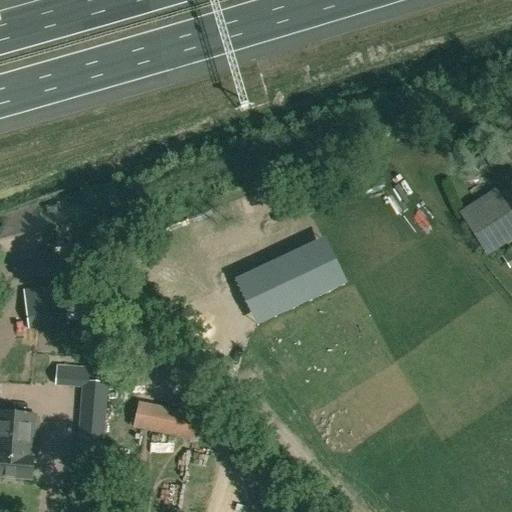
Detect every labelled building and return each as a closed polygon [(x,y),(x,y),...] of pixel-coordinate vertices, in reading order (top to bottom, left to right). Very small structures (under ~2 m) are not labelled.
[(511,240),(511,214),(496,189),(459,213),(487,257),(511,240)] [(322,235),(236,274),(261,324),(344,280),(322,235)] [(65,298),(63,285),(24,289),(28,330),(69,326),(68,319),(79,318),(93,358),(109,352),(96,314),(93,295),(76,296),(65,298)] [(151,309),(145,301),(129,314),(135,322),(146,314),(151,309)] [(151,385),(151,347),(122,348),(122,385),(151,385)] [(98,389),(99,369),(57,365),(55,385),(98,389)] [(102,459),(107,399),(83,397),(78,457),(102,459)] [(193,439),(198,415),(140,403),(135,427),(193,439)] [(33,458),(37,415),(0,411),(0,476),(32,480),(34,458),(33,458)] [(142,482),(144,467),(130,466),(128,480),(142,482)]
